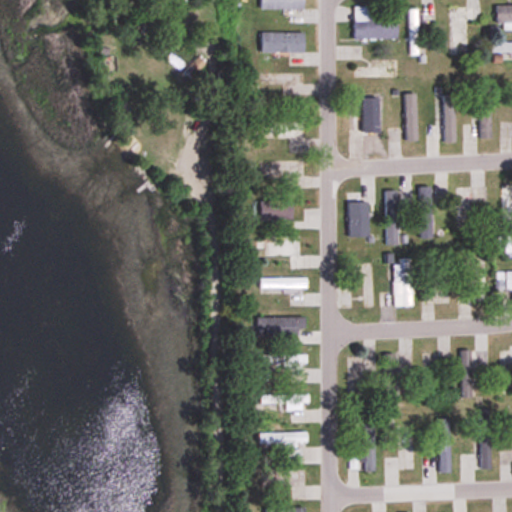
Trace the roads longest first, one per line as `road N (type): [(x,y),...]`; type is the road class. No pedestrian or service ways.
road 1 (residential): [(330,494),(329,0)]
road 2 (residential): [(511,157),(330,167)]
road 3 (residential): [(511,486),(330,494)]
road 4 (residential): [(511,323),(330,329)]
